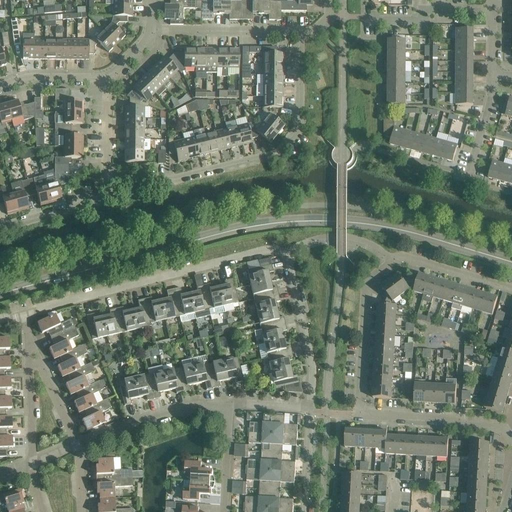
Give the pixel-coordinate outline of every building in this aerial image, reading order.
[(201,0),(169,0),(170,4),(164,4),(164,20),(170,20),(170,25),(183,25),(183,9),(201,9),(201,1),(201,0)] [(201,9),(201,20),(213,20),(213,14),(221,14),(221,0),(212,0),(212,1),(201,1),(201,9)] [(221,0),(221,14),(229,14),(229,20),(241,20),(241,1),(230,1),(229,0),(221,0)] [(241,1),(241,20),(252,20),(252,15),(261,15),(260,0),(252,0),(252,2),(241,1)] [(260,0),(261,15),(269,15),(269,20),(280,20),(281,20),(281,16),(281,11),(280,11),(281,2),(269,2),(269,0),(260,0)] [(293,0),(293,2),(281,2),(280,11),(281,11),(306,11),(306,6),(312,6),(311,0),(293,0)] [(113,5),(113,16),(127,16),(127,17),(132,17),(132,5),(113,5)] [(55,13),(54,6),(43,7),(44,14),(55,13)] [(111,23),(103,31),(117,45),(125,37),(115,27),(119,23),(127,23),(127,17),(127,16),(113,16),(111,23)] [(58,27),(55,29),(56,33),(58,35),(62,35),(64,33),(64,29),(62,27),(58,27)] [(456,29),(456,40),(473,40),(473,29),(456,29)] [(18,31),(12,32),(14,46),(20,45),(18,31)] [(88,40),(88,54),(94,54),(94,46),(99,42),(109,53),(117,45),(103,31),(95,39),(89,40),(88,40)] [(8,33),(1,33),(3,47),(9,46),(8,33)] [(23,40),(23,59),(34,59),(34,40),(23,40)] [(34,40),(34,59),(45,59),(45,40),(34,40)] [(45,40),(45,59),(55,59),(56,40),(45,40)] [(56,40),(55,59),(66,60),(66,40),(56,40)] [(66,40),(66,60),(77,60),(77,40),(66,40)] [(77,40),(77,60),(88,60),(88,54),(88,40),(77,40)] [(388,40),(388,51),(405,51),(405,40),(388,40)] [(473,51),(473,40),(456,40),(456,51),(473,51)] [(275,47),(249,47),(249,53),(254,53),(263,53),(263,64),(283,64),(283,53),(275,53),(275,47)] [(184,53),(174,53),(182,72),(184,71),(184,68),(195,68),(195,49),(184,49),(184,53)] [(195,68),(195,74),(206,74),(206,68),(206,49),(195,49),(195,68)] [(206,68),(206,73),(217,73),(217,68),(217,49),(206,49),(206,68)] [(217,49),(217,68),(223,68),(223,77),(227,77),(227,74),(227,68),(228,49),(217,49)] [(227,68),(227,74),(239,74),(239,49),(228,49),(227,68)] [(405,62),(405,51),(388,51),(388,62),(405,62)] [(473,62),(473,51),(456,51),(456,62),(473,62)] [(164,57),(156,64),(170,78),(178,70),(180,73),(182,72),(174,53),(168,60),(164,57)] [(388,73),(405,73),(405,62),(388,62),(388,73)] [(473,73),(473,62),(456,62),(456,73),(473,73)] [(156,64),(149,72),(162,86),(170,78),(156,64)] [(242,75),(250,75),(251,64),(242,64),(242,75)] [(263,64),(263,75),(283,75),(283,64),(263,64)] [(149,72),(141,80),(154,93),(158,97),(166,89),(162,86),(149,72)] [(405,84),(405,73),(388,73),(388,84),(405,84)] [(473,84),(473,73),(456,73),(456,83),(473,84)] [(263,75),(263,86),(282,86),(283,75),(263,75)] [(136,91),(129,97),(148,105),(149,104),(147,101),(154,93),(141,80),(133,88),(136,91)] [(456,94),(473,95),(473,84),(456,83),(456,94)] [(388,94),(405,95),(405,84),(388,84),(388,94)] [(263,86),(263,97),(282,97),(282,86),(263,86)] [(69,97),(69,89),(55,89),(55,102),(63,102),(63,113),(83,113),(83,102),(73,101),(73,99),(71,97),(69,97)] [(405,106),(405,95),(388,94),(388,105),(405,106)] [(473,105),(473,95),(456,94),(456,105),(473,105)] [(182,99),(177,101),(180,105),(183,104),(191,100),(191,99),(186,95),(182,99)] [(172,96),(170,99),(175,108),(176,107),(180,105),(177,101),(172,96)] [(125,107),(125,118),(144,118),(144,107),(147,107),(148,105),(129,97),(129,107),(125,107)] [(263,97),(263,108),(276,108),(282,108),(282,97),(263,97)] [(17,99),(6,102),(12,122),(13,126),(23,123),(23,121),(22,119),(23,118),(18,103),(17,99)] [(187,110),(188,113),(199,111),(197,101),(196,101),(185,106),(187,110)] [(208,101),(197,101),(199,111),(199,112),(210,109),(209,105),(208,105),(208,101)] [(0,134),(6,133),(7,131),(5,123),(12,122),(6,102),(0,104),(0,134)] [(21,103),(18,103),(23,118),(22,119),(23,121),(34,118),(34,112),(34,103),(23,106),(23,104),(21,103)] [(181,108),(177,111),(178,116),(188,113),(187,110),(185,106),(181,108)] [(264,112),(258,119),(260,121),(262,122),(262,123),(277,135),(285,126),(273,117),(276,114),(276,108),(263,108),(263,111),(264,112)] [(55,130),(69,130),(69,124),(83,124),(83,113),(63,113),(55,113),(56,117),(56,123),(55,124),(55,130)] [(125,118),(125,129),(144,129),(144,118),(125,118)] [(384,136),(391,138),(390,144),(400,147),(405,131),(394,128),(394,119),(384,119),(384,136)] [(235,120),(224,123),(226,129),(231,148),(241,145),(236,127),(235,120)] [(247,124),(251,139),(257,137),(259,134),(270,143),(277,135),(262,123),(262,122),(260,121),(255,128),(249,123),(247,124)] [(247,124),(236,127),(241,145),(252,143),(251,139),(247,124)] [(125,129),(124,140),(144,140),(144,129),(125,129)] [(204,129),(193,131),(195,137),(199,156),(210,153),(205,134),(204,129)] [(226,129),(216,132),(220,151),(231,148),(226,129)] [(43,130),(35,130),(36,147),(44,147),(43,130)] [(63,147),(83,147),(83,136),(69,136),(69,130),(55,130),(54,147),(63,147)] [(193,131),(182,134),(184,140),(189,158),(199,156),(195,137),(193,131)] [(415,134),(405,131),(400,147),(411,150),(415,134)] [(216,132),(205,134),(210,153),(220,151),(216,132)] [(421,153),(426,137),(415,134),(411,150),(421,153)] [(436,140),(426,137),(421,153),(432,156),(436,140)] [(124,140),(124,151),(144,151),(150,151),(150,140),(144,140),(124,140)] [(184,140),(173,142),(173,143),(176,155),(178,161),(189,158),(184,140)] [(442,159),(447,142),(436,140),(432,156),(442,159)] [(457,145),(447,142),(442,159),(453,162),(457,145)] [(54,157),(54,164),(68,164),(68,158),(83,158),(83,147),(63,147),(63,158),(54,157)] [(124,151),(124,162),(144,162),(144,151),(124,151)] [(499,181),(503,164),(492,161),(488,178),(499,181)] [(68,173),(68,164),(54,164),(54,177),(54,180),(55,182),(56,181),(58,186),(68,183),(68,181),(72,181),(72,174),(68,173)] [(509,184),(511,172),(511,166),(503,164),(499,181),(509,184)] [(44,176),(27,180),(31,194),(37,192),(40,206),(51,203),(45,180),(44,176)] [(62,200),(58,186),(56,181),(55,182),(54,180),(54,177),(45,180),(51,203),(62,200)] [(11,185),(13,193),(18,212),(29,209),(25,195),(31,194),(27,180),(11,185)] [(0,187),(0,201),(3,201),(7,215),(18,212),(13,193),(7,194),(4,186),(0,187)] [(260,267),(247,270),(251,285),(270,281),(268,273),(273,272),(270,258),(259,261),(260,267)] [(398,274),(390,280),(401,295),(410,289),(408,287),(412,286),(410,278),(403,280),(398,274)] [(418,277),(410,278),(412,286),(415,285),(413,292),(423,295),(429,277),(419,274),(418,277)] [(423,295),(421,300),(431,303),(433,298),(438,280),(429,277),(423,295)] [(238,303),(235,289),(233,279),(226,280),(227,285),(219,287),(223,306),(238,303)] [(390,280),(381,287),(385,293),(382,299),(390,302),(391,300),(392,301),(401,295),(390,280)] [(438,280),(433,298),(443,300),(448,283),(438,280)] [(270,281),(251,285),(254,300),(278,294),(277,287),(272,289),(270,281)] [(448,283),(443,300),(453,303),(458,286),(448,283)] [(225,313),(223,306),(219,287),(211,289),(210,284),(203,285),(210,316),(225,313)] [(198,292),(190,294),(194,313),(196,319),(210,316),(203,285),(196,287),(198,292)] [(453,303),(451,308),(461,311),(462,306),(468,289),(458,286),(453,303)] [(196,320),(196,319),(194,313),(190,294),(182,296),(180,288),(173,289),(180,316),(181,323),(196,320)] [(168,299),(161,301),(165,320),(180,316),(173,289),(166,291),(168,299)] [(461,311),(461,312),(470,315),(472,309),(478,292),(468,289),(462,306),(461,311)] [(478,292),(472,309),(482,312),(487,295),(478,292)] [(278,294),(254,300),(257,315),(277,310),(275,302),(280,301),(278,294)] [(487,295),(482,312),(492,315),(498,298),(487,295)] [(151,323),(165,320),(161,301),(153,302),(152,297),(145,299),(151,326),(151,323)] [(140,309),(132,310),(136,330),(151,326),(145,299),(138,301),(140,309)] [(378,305),(377,315),(396,316),(396,306),(388,305),(390,302),(382,299),(379,305),(378,305)] [(122,333),(136,330),(132,310),(124,312),(123,307),(116,309),(122,333)] [(110,315),(103,317),(107,336),(122,333),(116,309),(109,310),(110,315)] [(277,310),(257,315),(261,329),(285,324),(283,317),(278,318),(277,310)] [(92,340),(107,336),(103,317),(95,319),(94,314),(86,316),(92,340)] [(55,315),(37,323),(42,333),(47,331),(51,339),(75,328),(71,319),(60,324),(55,315)] [(377,315),(377,325),(395,326),(396,316),(377,315)] [(448,320),(445,328),(449,329),(455,331),(457,324),(452,322),(452,321),(448,320)] [(261,329),(254,331),(255,336),(262,335),(264,344),(283,340),(282,332),(287,331),(285,324),(261,329)] [(377,325),(376,336),(395,337),(395,326),(377,325)] [(55,346),(49,349),(54,359),(59,357),(59,356),(72,351),(72,350),(67,341),(78,336),(75,328),(51,339),(55,346)] [(208,337),(207,331),(199,333),(200,339),(208,337)] [(376,336),(375,346),(394,347),(395,337),(376,336)] [(0,358),(3,358),(3,350),(9,349),(9,338),(0,338),(0,358)] [(283,340),(264,344),(268,358),(292,353),(290,346),(285,347),(283,340)] [(63,364),(57,367),(62,377),(68,375),(67,374),(80,369),(80,368),(76,359),(87,354),(83,345),(72,350),(72,351),(59,356),(59,357),(63,364)] [(375,346),(375,356),(393,357),(394,347),(375,346)] [(502,348),(499,358),(511,362),(511,351),(505,349),(502,348)] [(268,358),(262,360),(264,366),(269,364),(271,373),(290,369),(288,361),(293,360),(292,353),(268,358)] [(206,355),(191,359),(192,365),(197,384),(205,382),(206,390),(213,388),(207,361),(206,355)] [(375,356),(374,367),(393,367),(393,357),(375,356)] [(237,357),(222,361),(227,380),(234,378),(236,383),(243,381),(242,380),(239,365),(239,364),(238,360),(237,357)] [(0,377),(4,378),(4,369),(10,369),(10,358),(3,358),(0,358),(0,377)] [(511,362),(499,358),(496,368),(511,373),(511,362)] [(182,367),(178,368),(183,392),(190,391),(189,386),(197,384),(192,365),(191,359),(181,361),(182,367)] [(207,361),(213,388),(220,387),(219,382),(227,380),(222,361),(208,364),(207,361)] [(71,382),(65,385),(70,395),(76,393),(76,392),(88,386),(84,377),(95,372),(91,363),(80,368),(80,369),(67,374),(68,375),(71,382)] [(246,365),(240,367),(243,378),(249,377),(246,365)] [(489,366),(485,376),(493,378),(511,383),(511,379),(511,373),(496,368),(489,366)] [(374,367),(374,377),(392,378),(393,367),(374,367)] [(178,368),(163,371),(167,390),(175,389),(176,394),(183,392),(178,368)] [(290,369),(271,373),(274,388),(284,386),(285,392),(293,393),(291,384),(299,383),(297,375),(292,377),(290,369)] [(163,371),(148,375),(154,399),(161,397),(160,392),(167,390),(163,371)] [(148,375),(134,378),(138,397),(146,396),(147,401),(154,399),(148,375)] [(0,397),(5,398),(5,397),(5,389),(11,389),(10,377),(4,378),(0,377),(0,397)] [(374,377),(373,387),(392,388),(392,378),(374,377)] [(134,378),(119,382),(124,406),(132,404),(130,399),(138,397),(134,378)] [(493,378),(490,388),(508,394),(511,383),(493,378)] [(79,400),(74,403),(78,413),(84,411),(84,410),(96,404),(92,395),(103,389),(102,386),(106,384),(103,379),(99,381),(95,383),(88,386),(76,392),(76,393),(79,400)] [(414,400),(413,402),(424,403),(425,384),(425,381),(415,380),(415,381),(414,384),(414,400)] [(446,385),(444,404),(455,405),(456,386),(456,380),(446,380),(446,385)] [(425,384),(424,403),(434,403),(435,385),(425,384)] [(435,385),(434,403),(444,404),(446,385),(435,385)] [(373,387),(372,398),(391,399),(392,388),(373,387)] [(490,388),(487,398),(505,403),(508,394),(490,388)] [(0,417),(5,417),(5,409),(11,409),(11,397),(5,397),(5,398),(0,397),(0,417)] [(487,398),(484,408),(486,408),(502,413),(505,403),(487,398)] [(88,418),(82,421),(87,431),(105,422),(100,413),(111,407),(107,399),(96,404),(84,410),(84,411),(88,418)] [(250,423),(249,433),(273,434),(274,415),(264,415),(263,423),(250,423)] [(274,415),(273,434),(297,436),(297,425),(284,425),(284,416),(274,415)] [(0,437),(6,437),(6,428),(12,428),(12,417),(5,417),(0,417),(0,437)] [(344,447),(355,447),(356,429),(345,428),(344,447)] [(355,447),(365,448),(366,430),(356,429),(355,447)] [(365,448),(375,449),(376,430),(366,430),(365,448)] [(375,449),(375,453),(385,454),(386,436),(387,436),(387,431),(376,430),(375,449)] [(262,444),(261,452),(272,453),(273,434),(249,433),(249,443),(262,444)] [(273,434),(272,453),(282,453),(283,445),(296,446),(297,436),(273,434)] [(0,457),(7,457),(6,448),(13,448),(12,436),(6,437),(0,437),(0,457)] [(386,436),(385,454),(396,455),(397,436),(387,436),(386,436)] [(397,436),(396,455),(406,455),(407,437),(397,436)] [(417,437),(407,437),(406,455),(416,456),(417,437)] [(417,437),(416,456),(426,456),(427,438),(417,437)] [(437,439),(427,438),(426,456),(436,457),(437,439)] [(447,458),(448,441),(448,439),(437,439),(436,457),(447,458)] [(470,442),(470,452),(488,454),(489,443),(470,442)] [(247,470),(271,471),(272,453),(261,452),(261,460),(248,460),(247,470)] [(470,452),(469,463),(488,464),(488,454),(470,452)] [(282,462),(282,453),(272,453),(271,471),(295,473),(295,462),(282,462)] [(96,471),(93,471),(94,480),(132,478),(142,478),(142,472),(132,472),(132,470),(120,470),(113,470),(113,459),(98,460),(98,466),(96,466),(96,471)] [(191,474),(191,481),(215,483),(215,481),(214,477),(213,476),(213,470),(201,470),(201,463),(185,462),(184,474),(191,474)] [(469,473),(487,474),(488,464),(469,463),(469,473)] [(260,481),(259,489),(270,490),(271,471),(247,470),(246,480),(260,481)] [(271,471),(270,490),(280,491),(281,482),(294,483),(295,473),(271,471)] [(415,472),(415,481),(420,481),(425,481),(425,473),(421,472),(415,472)] [(343,473),(342,484),(361,485),(361,474),(343,473)] [(487,484),(487,474),(469,473),(468,483),(487,484)] [(132,487),(132,478),(94,480),(94,489),(97,489),(97,494),(99,494),(99,499),(115,499),(114,487),(132,487)] [(215,485),(215,483),(191,481),(190,488),(184,488),(183,500),(199,501),(200,494),(212,495),(212,489),(214,488),(215,485)] [(468,483),(467,493),(486,494),(487,484),(468,483)] [(361,485),(342,484),(342,494),(360,495),(361,485)] [(0,504),(5,503),(8,511),(14,511),(23,509),(21,504),(24,503),(22,498),(25,498),(22,489),(0,495),(0,504)] [(245,507),(269,509),(270,490),(259,489),(259,498),(246,497),(245,507)] [(280,499),(280,491),(270,490),(269,509),(292,510),(293,500),(280,499)] [(460,493),(460,503),(467,503),(486,505),(486,495),(467,493),(460,493)] [(360,505),(360,495),(342,494),(341,504),(360,505)] [(95,510),(95,511),(133,511),(133,509),(115,510),(115,499),(99,499),(100,505),(97,505),(98,510),(95,510)] [(485,511),(486,505),(467,503),(466,511),(485,511)]
